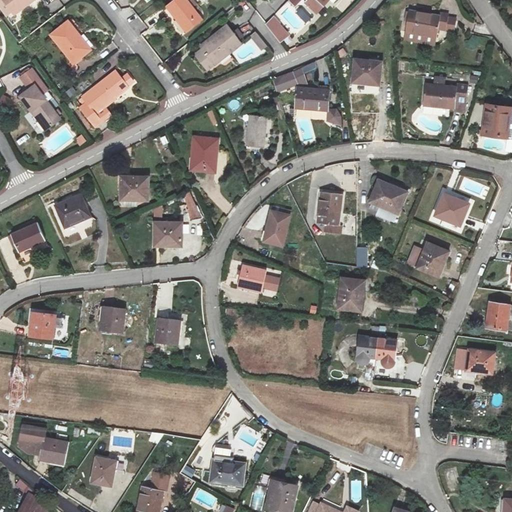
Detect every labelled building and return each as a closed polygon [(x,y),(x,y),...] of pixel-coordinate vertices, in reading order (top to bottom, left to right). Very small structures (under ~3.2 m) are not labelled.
[(2,0),(0,0),(0,8),(6,16),(11,12),(2,0)] [(2,0),(11,12),(14,15),(33,0),(2,0)] [(52,0),(47,5),(53,12),(62,5),(57,0),(52,0)] [(187,0),(174,0),(166,7),(171,14),(186,33),(203,20),(193,7),(196,4),(192,0),(189,0),(188,1),(187,0)] [(306,0),(305,2),(313,9),(315,8),(318,11),(323,7),(315,0),(306,0)] [(166,7),(162,10),(167,17),(171,14),(166,7)] [(440,16),(409,11),(406,32),(407,32),(436,37),(437,37),(438,29),(446,30),(448,17),(449,14),(441,13),(440,16)] [(456,19),(448,17),(446,30),(454,31),(456,19)] [(272,18),(266,24),(279,42),(288,35),(272,18)] [(68,22),(52,36),(74,63),(87,52),(77,38),(79,36),(68,22)] [(227,25),(208,41),(210,43),(202,49),(203,50),(214,64),(214,65),(242,43),(227,25)] [(256,32),(251,36),(262,50),(267,46),(256,32)] [(436,37),(407,32),(405,40),(435,44),(436,37)] [(79,36),(77,38),(87,52),(90,50),(79,36)] [(208,41),(200,47),(202,49),(210,43),(208,41)] [(203,50),(196,55),(207,70),(214,64),(203,50)] [(379,85),(382,62),(355,59),(352,84),(368,86),(368,85),(369,85),(369,84),(379,85)] [(316,66),(315,63),(292,73),(294,76),(316,66)] [(29,69),(21,75),(22,77),(30,71),(29,69)] [(22,77),(21,78),(30,90),(20,97),(32,112),(33,110),(48,129),(60,119),(42,95),(48,91),(32,70),(30,71),(22,77)] [(116,71),(83,97),(87,103),(84,105),(80,108),(95,127),(102,122),(95,114),(104,106),(129,87),(128,86),(134,82),(127,74),(122,79),(116,71)] [(276,88),(296,82),(294,76),(292,73),(274,81),(276,88)] [(446,78),(434,77),(434,85),(445,86),(446,78)] [(434,85),(425,84),(423,106),(455,109),(455,111),(466,112),(468,85),(457,84),(456,87),(445,86),(434,85)] [(296,107),(328,110),(330,91),(297,89),(296,107)] [(479,131),(479,134),(511,138),(511,136),(511,104),(508,104),(505,108),(496,107),(488,106),(484,131),(479,131)] [(104,106),(95,114),(102,122),(111,115),(104,106)] [(33,110),(32,112),(46,130),(48,129),(33,110)] [(36,132),(42,128),(31,112),(25,116),(36,132)] [(267,117),(250,115),(247,146),(264,148),(267,117)] [(218,139),(194,137),(192,157),(195,158),(194,170),(215,172),(218,139)] [(149,177),(121,177),(121,200),(148,200),(149,177)] [(369,202),(398,214),(408,191),(388,183),(388,184),(378,180),(369,202)] [(202,218),(190,192),(185,194),(191,221),(202,218)] [(343,194),(321,192),(317,223),(326,224),(324,232),(341,235),(342,226),(339,225),(340,217),(343,217),(344,214),(340,214),(343,194)] [(91,218),(81,194),(54,205),(64,229),(91,218)] [(436,215),(461,225),(469,205),(454,199),(455,197),(449,195),(448,198),(443,196),(436,215)] [(267,242),(283,246),(290,216),(290,215),(291,211),(285,209),(284,214),(272,211),(271,211),(268,226),(271,227),(267,242)] [(17,247),(19,252),(45,241),(37,223),(35,220),(25,225),(26,228),(21,231),(12,235),(17,247)] [(182,245),(182,223),(155,223),(155,243),(159,243),(159,246),(165,246),(165,245),(182,245)] [(17,247),(12,235),(9,237),(14,249),(17,247)] [(445,262),(449,252),(428,243),(425,251),(415,247),(409,263),(418,267),(418,268),(437,276),(443,261),(445,262)] [(357,245),(358,264),(369,264),(367,244),(357,245)] [(240,274),(238,286),(262,292),(267,271),(242,266),(241,271),(239,270),(238,274),(240,274)] [(362,281),(343,278),(339,309),(360,311),(363,292),(364,292),(365,286),(362,285),(362,281)] [(511,305),(490,302),(486,327),(511,331),(511,305)] [(126,309),(103,306),(101,331),(123,334),(126,309)] [(56,314),(34,312),(31,337),(53,339),(56,314)] [(181,320),(159,318),(156,343),(178,345),(181,320)] [(376,358),(379,339),(360,336),(357,359),(358,361),(360,364),(361,364),(364,365),(366,364),(368,362),(369,357),(376,358)] [(379,339),(376,358),(383,358),(382,362),(382,363),(384,365),(385,367),(389,367),(393,366),(394,364),(397,341),(382,339),(379,339)] [(493,371),(495,353),(469,350),(467,369),(476,370),(476,371),(487,373),(487,370),(493,371)] [(464,391),(462,404),(487,407),(488,394),(464,391)] [(65,464),(69,442),(68,442),(53,439),(46,438),(47,430),(24,425),(21,440),(33,442),(31,450),(41,452),(41,455),(40,460),(65,464)] [(53,439),(68,442),(70,434),(55,431),(53,439)] [(111,431),(109,449),(132,451),(133,432),(111,431)] [(21,440),(21,443),(24,448),(30,453),(41,455),(41,452),(31,450),(33,442),(21,440)] [(114,470),(116,461),(97,457),(92,482),(109,486),(110,481),(113,481),(115,470),(114,470)] [(214,461),(211,481),(242,485),(245,464),(233,462),(233,463),(214,461)] [(143,486),(137,511),(159,511),(164,491),(167,492),(170,475),(154,472),(151,488),(143,486)] [(350,480),(352,502),(362,501),(360,480),(350,480)] [(17,481),(15,489),(27,493),(29,485),(17,481)] [(291,511),(297,487),(273,482),(267,507),(287,511),(291,511)] [(47,511),(50,506),(33,497),(24,511),(47,511)] [(340,511),(322,503),(321,504),(314,501),(308,511),(340,511)]
